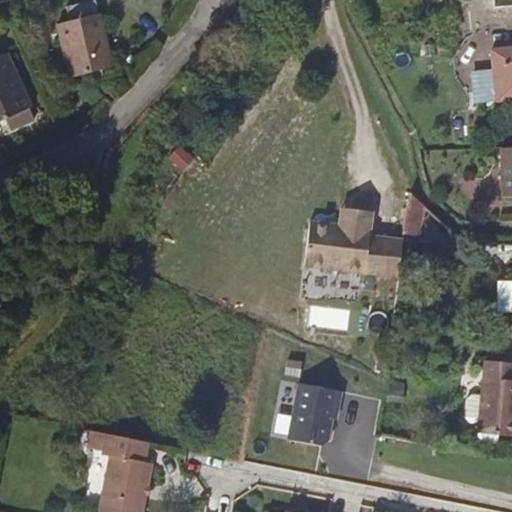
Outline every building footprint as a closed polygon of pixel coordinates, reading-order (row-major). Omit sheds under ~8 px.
[(62,84),(106,75),(91,6),(60,12),(62,28),(52,31),(62,84)] [(511,49),(489,52),(491,76),(468,78),(470,105),(511,101),(511,49)] [(0,124),(24,114),(1,60),(0,60),(0,124)] [(185,168),(194,154),(177,144),(168,158),(185,168)] [(511,198),(511,150),(499,150),(499,199),(511,198)] [(423,208),(406,194),(401,234),(420,236),(423,208)] [(369,214),(338,210),(337,227),(307,223),(301,268),(395,279),(399,243),(366,239),(369,214)] [(492,310),(509,310),(509,279),(493,279),(492,310)] [(478,421),(478,431),(511,433),(511,361),(484,360),(481,394),(470,394),(464,398),(463,415),(469,421),(478,421)] [(340,397),(296,392),(289,449),(323,453),(330,448),(333,419),(337,420),(340,397)] [(130,471),(133,450),(89,441),(86,463),(94,465),(84,511),(128,511),(137,472),(130,471)]
